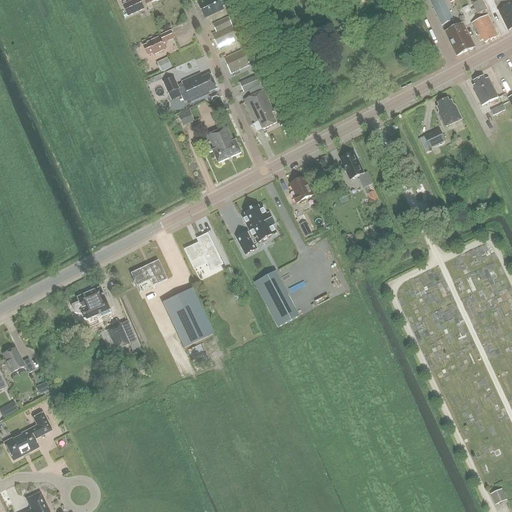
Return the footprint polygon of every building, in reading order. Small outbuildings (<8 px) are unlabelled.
[(140,0),(138,0),(124,6),(129,17),(145,10),(140,0)] [(206,19),(225,10),(223,7),(226,6),(223,0),(207,0),(199,4),(206,19)] [(442,25),(453,19),(443,0),(430,0),(442,25)] [(482,0),(481,0),(472,5),(477,15),(488,10),(482,0)] [(511,4),(499,11),(509,31),(511,29),(511,4)] [(477,36),(478,37),(481,42),(484,41),(486,44),(499,37),(488,16),(472,24),(476,31),(475,33),(477,36)] [(226,48),(232,45),(232,46),(243,41),(237,28),(233,29),(229,19),(215,25),(218,33),(214,35),(221,49),(226,47),(226,48)] [(459,32),(469,51),(475,48),(464,24),(457,28),(458,30),(461,29),(462,31),(459,32)] [(457,57),(469,51),(459,32),(462,31),(461,29),(458,30),(457,28),(446,33),(457,57)] [(161,38),(148,44),(149,45),(144,48),(148,57),(153,55),(154,56),(167,50),(164,44),(175,39),(172,32),(160,37),(161,38)] [(232,75),(251,66),(250,63),(252,62),(248,53),(246,54),(244,51),(225,60),(225,61),(229,69),(232,75)] [(168,59),(161,62),(165,71),(172,68),(168,59)] [(201,75),(184,83),(193,102),(210,95),(209,93),(217,89),(211,75),(203,79),(201,75)] [(257,76),(240,83),(244,91),(261,84),(257,76)] [(489,79),(486,80),(485,77),(474,82),(476,85),(474,87),(476,91),(476,92),(483,107),(499,98),(489,79)] [(170,81),(164,84),(169,95),(178,91),(180,90),(178,86),(175,79),(170,81)] [(273,113),(275,112),(265,92),(245,101),(256,124),(260,122),(263,131),(278,124),(273,113)] [(440,104),(441,107),(438,108),(440,113),(440,115),(446,128),(463,120),(456,107),(454,106),(452,101),(449,103),(448,100),(440,104)] [(494,117),(507,111),(505,105),(491,112),(494,117)] [(190,111),(179,116),(184,127),(195,122),(190,111)] [(219,164),(242,154),(237,142),(235,142),(228,128),(209,137),(216,151),(214,152),(219,164)] [(511,128),(503,132),(511,153),(511,128)] [(429,149),(445,142),(439,130),(423,137),(429,149)] [(354,153),(341,159),(344,165),(342,166),(346,173),(348,172),(352,181),(359,178),(359,177),(365,175),(354,153)] [(300,181),(291,185),(295,192),(297,197),(294,198),(297,205),(302,203),(303,204),(308,202),(307,200),(315,196),(306,178),(305,178),(303,177),(300,179),(300,181)] [(368,195),(372,203),(379,200),(375,192),(368,195)] [(249,232),(237,239),(246,256),(257,250),(255,245),(257,244),(256,244),(270,236),(266,229),(272,226),(274,225),(269,215),(266,216),(263,209),(259,210),(258,208),(246,215),(247,217),(244,219),(248,226),(249,225),(252,231),(249,233),(249,232)] [(306,223),(300,226),(306,239),(313,236),(306,223)] [(357,233),(355,236),(357,240),(360,241),(363,240),(365,237),(364,233),(360,232),(357,233)] [(224,265),(209,235),(199,240),(200,244),(186,251),(192,264),(205,257),(212,271),(224,265)] [(159,261),(131,274),(137,287),(150,281),(152,287),(158,284),(158,285),(168,280),(159,261)] [(230,268),(226,270),(230,280),(235,278),(230,268)] [(276,273),(254,284),(278,329),(300,317),(276,273)] [(111,311),(101,288),(77,299),(79,303),(72,306),(76,313),(78,314),(81,313),(84,320),(86,319),(87,321),(100,315),(101,317),(111,313),(110,311),(111,311)] [(185,349),(215,335),(193,289),(163,303),(185,349)] [(122,323),(107,329),(116,350),(130,344),(122,323)] [(130,344),(135,355),(142,352),(138,341),(130,344)] [(12,374),(26,367),(29,374),(36,371),(30,359),(24,363),(17,349),(4,355),(9,364),(7,365),(12,374)] [(45,383),(39,386),(43,395),(49,392),(45,383)] [(0,412),(4,419),(18,411),(14,403),(0,410),(0,412)] [(37,426),(4,443),(14,461),(39,448),(34,440),(52,430),(43,413),(33,418),(37,426)] [(497,506),(507,501),(502,490),(492,495),(497,506)] [(33,511),(29,511),(49,511),(41,494),(28,500),(33,511)]
